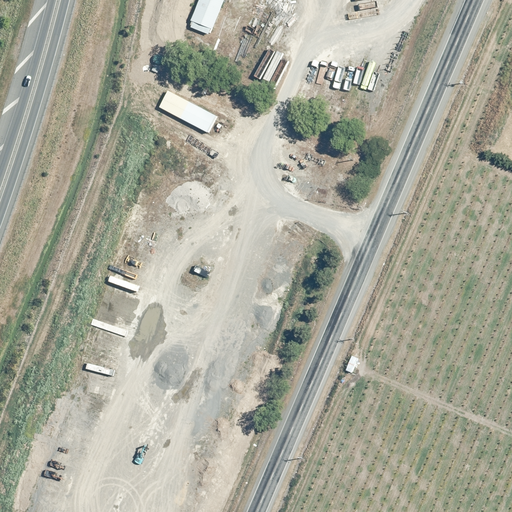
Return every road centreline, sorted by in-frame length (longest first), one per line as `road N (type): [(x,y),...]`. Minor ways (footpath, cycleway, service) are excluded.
road 1 (secondary): [(252,511),(468,0)]
road 2 (trunk): [(66,0),(0,217)]
road 3 (trunk): [(0,159),(49,0)]
